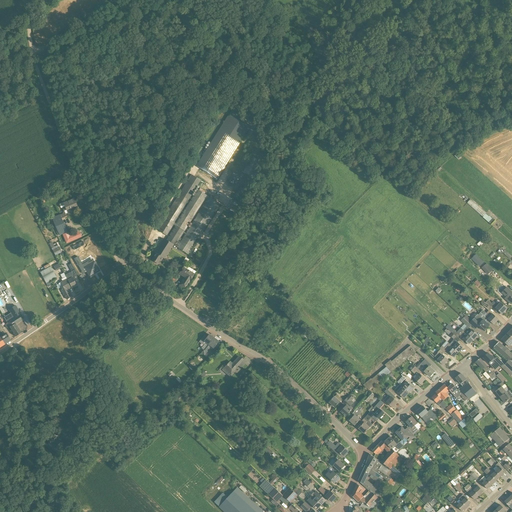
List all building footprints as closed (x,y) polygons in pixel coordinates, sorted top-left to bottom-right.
[(47,0),(42,0),(41,7),(51,8),(52,3),(47,2),(47,0)] [(216,179),(248,128),(229,115),(196,166),(203,171),(203,172),(210,176),(210,175),(216,179)] [(246,163),(231,185),(243,193),(257,171),(246,163)] [(157,264),(159,261),(161,261),(163,258),(164,259),(173,245),(188,254),(198,239),(200,240),(202,236),(201,235),(220,205),(208,197),(188,230),(186,229),(207,196),(197,190),(176,224),(175,223),(174,222),(201,180),(191,175),(165,217),(166,217),(158,230),(167,236),(174,225),(175,226),(166,241),(164,240),(155,253),(156,254),(152,261),(157,264)] [(69,217),(69,216),(75,213),(73,208),(77,206),(74,199),(64,204),(65,207),(62,208),(63,211),(63,214),(52,218),(59,235),(68,232),(63,221),(65,220),(65,218),(69,217)] [(486,214),(471,200),(467,204),(483,218),(486,214)] [(79,237),(77,233),(69,237),(67,233),(63,235),(67,243),(79,237)] [(52,249),(55,254),(60,251),(57,246),(52,249)] [(500,255),(503,253),(510,259),(511,257),(511,256),(505,250),(503,252),(499,248),(496,252),(500,255)] [(471,259),(475,263),(477,262),(481,266),(484,263),(476,255),(471,259)] [(78,257),(74,259),(78,266),(82,264),(79,259),(78,257)] [(509,264),(508,264),(505,268),(504,267),(502,269),(507,274),(510,272),(507,269),(510,265),(510,264),(511,263),(511,261),(509,263),(509,264)] [(89,277),(95,274),(94,274),(95,273),(96,273),(100,271),(94,262),(88,265),(87,263),(83,265),(82,265),(86,272),(89,277)] [(487,274),(492,269),(487,263),(482,268),(487,274)] [(65,275),(66,277),(67,279),(72,288),(76,285),(72,278),(78,275),(72,264),(68,265),(72,272),(65,275)] [(51,267),(46,270),(40,273),(46,284),(57,278),(51,267)] [(185,289),(195,274),(183,267),(179,274),(182,276),(185,278),(182,281),(181,282),(182,282),(180,285),(179,285),(185,289)] [(436,291),(439,288),(435,285),(437,283),(433,279),(431,281),(427,277),(424,281),(435,292),(436,291)] [(72,288),(67,279),(61,282),(63,287),(60,288),(67,300),(71,297),(67,290),(72,288)] [(511,302),(511,292),(507,288),(502,293),(507,298),(506,299),(511,304),(511,302)] [(431,294),(426,300),(435,309),(440,303),(431,294)] [(486,303),(490,307),(492,309),(494,306),(496,308),(496,309),(502,314),(507,309),(501,303),(498,306),(494,302),(492,304),(488,300),(486,303)] [(13,315),(15,318),(12,320),(7,323),(16,337),(21,333),(16,324),(23,320),(20,315),(21,315),(15,306),(10,310),(13,315)] [(489,311),(486,313),(483,310),(481,313),(493,325),(498,319),(489,311)] [(490,325),(483,320),(478,315),(472,321),(466,316),(464,317),(463,318),(465,320),(472,326),(475,329),(478,326),(484,331),(490,325)] [(478,335),(472,330),(469,328),(472,326),(465,320),(462,322),(467,326),(464,330),(465,332),(473,340),(478,335)] [(0,336),(5,344),(10,341),(0,324),(0,336)] [(456,337),(446,328),(446,329),(451,334),(449,335),(454,339),(456,337)] [(459,339),(461,337),(462,337),(454,330),(452,333),(456,337),(458,338),(459,339)] [(464,334),(462,337),(461,337),(463,339),(469,345),(473,340),(465,332),(464,334)] [(509,347),(511,343),(511,338),(507,334),(501,340),(509,347)] [(209,335),(204,341),(203,342),(205,344),(201,348),(204,351),(206,350),(214,338),(209,335)] [(206,350),(204,351),(201,353),(204,356),(209,350),(213,353),(216,350),(214,349),(219,342),(214,338),(206,350)] [(450,344),(453,348),(458,352),(463,347),(456,340),(454,343),(453,342),(450,344)] [(506,367),(510,371),(511,372),(511,362),(509,360),(510,359),(511,361),(511,354),(499,342),(494,347),(509,361),(505,365),(506,367)] [(458,352),(453,348),(450,344),(449,343),(444,348),(442,346),(440,348),(441,349),(444,353),(447,350),(449,352),(454,357),(458,352)] [(411,356),(416,352),(411,346),(392,362),(391,360),(385,365),(386,367),(372,379),(371,379),(363,385),(364,386),(367,389),(369,391),(383,379),(388,374),(391,372),(396,367),(397,368),(407,359),(411,356)] [(437,353),(441,356),(438,360),(443,365),(448,360),(443,355),(445,353),(444,353),(441,349),(437,353)] [(438,360),(430,352),(428,354),(436,362),(438,360)] [(494,359),(491,356),(488,353),(483,358),(492,367),(497,362),(494,359)] [(240,357),(232,365),(230,363),(226,366),(224,364),(222,366),(230,374),(234,370),(237,373),(245,364),(242,361),(243,360),(240,357)] [(425,359),(421,364),(423,365),(427,369),(424,372),(430,377),(435,372),(429,367),(427,366),(430,364),(425,359)] [(492,380),(496,376),(480,359),(476,362),(492,380)] [(418,370),(416,367),(415,366),(411,371),(417,376),(415,379),(421,385),(425,380),(417,372),(419,370),(418,370)] [(400,385),(409,393),(413,388),(407,383),(411,379),(404,372),(401,375),(405,379),(400,385)] [(469,400),(473,397),(477,393),(466,380),(461,374),(456,378),(461,384),(463,387),(460,389),(462,391),(469,399),(469,400)] [(499,374),(497,376),(503,383),(505,381),(499,374)] [(500,397),(506,393),(501,387),(504,385),(502,383),(497,387),(499,389),(496,392),(500,397)] [(449,390),(456,399),(461,396),(465,401),(469,399),(462,391),(459,393),(457,389),(452,384),(448,388),(449,390)] [(404,399),(409,393),(400,385),(394,391),(390,388),(388,390),(394,396),(398,393),(404,399)] [(449,390),(448,388),(445,385),(436,393),(443,401),(449,396),(446,393),(449,390)] [(384,400),(387,402),(393,408),(398,403),(393,398),(394,396),(388,390),(387,389),(384,392),(388,396),(384,400)] [(511,395),(508,391),(506,393),(500,397),(505,403),(508,401),(510,403),(511,401),(511,395)] [(365,400),(367,403),(374,395),(372,393),(365,400)] [(335,408),(343,399),(337,394),(330,403),(335,408)] [(437,403),(440,407),(440,406),(443,410),(447,406),(436,394),(432,398),(437,403)] [(354,399),(350,395),(346,400),(349,403),(341,412),(344,414),(343,415),(346,417),(351,411),(349,408),(354,403),(352,401),(354,399)] [(372,410),(368,414),(372,417),(374,414),(380,419),(384,414),(380,409),(384,404),(380,401),(373,408),(372,410)] [(451,404),(446,409),(450,414),(451,414),(459,423),(464,418),(457,410),(457,411),(451,404)] [(360,406),(358,408),(353,414),(355,415),(350,421),(355,426),(360,420),(357,417),(362,412),(360,410),(362,408),(360,406)] [(430,410),(428,412),(423,406),(417,412),(422,417),(424,420),(430,415),(434,420),(437,417),(430,410)] [(364,434),(370,427),(373,425),(368,421),(370,419),(372,417),(368,414),(361,422),(363,424),(359,429),(364,434)] [(482,417),(479,414),(473,419),(476,423),(482,417)] [(412,428),(409,430),(413,435),(419,431),(414,426),(417,423),(412,417),(407,422),(412,428)] [(457,423),(453,418),(448,423),(452,427),(457,423)] [(413,435),(409,430),(407,432),(402,427),(396,433),(402,441),(405,438),(408,441),(410,439),(411,440),(415,437),(413,435)] [(500,428),(495,432),(490,436),(500,447),(501,446),(503,449),(509,444),(506,441),(509,439),(500,428)] [(445,433),(441,436),(450,446),(454,443),(445,433)] [(324,442),(318,436),(314,440),(321,446),(324,442)] [(393,440),(391,437),(385,442),(383,440),(391,449),(392,449),(392,450),(396,446),(400,451),(404,447),(396,438),(393,440)] [(383,451),(383,450),(384,449),(387,452),(388,454),(381,463),(390,469),(391,470),(393,466),(395,468),(402,460),(392,450),(392,449),(391,449),(383,440),(378,445),(372,451),(375,454),(378,455),(380,453),(381,454),(383,451)] [(327,444),(329,447),(334,452),(336,449),(331,445),(332,444),(330,441),(329,442),(327,444)] [(342,446),(337,451),(344,457),(348,452),(340,444),(342,446)] [(502,459),(507,454),(511,449),(511,447),(509,444),(503,449),(500,452),(503,454),(500,457),(502,459)] [(267,447),(264,451),(270,456),(273,453),(267,447)] [(511,449),(507,454),(502,459),(504,461),(509,456),(511,458),(511,457),(511,449)] [(235,455),(238,458),(238,459),(241,461),(243,459),(237,453),(235,455)] [(370,454),(368,460),(365,466),(380,476),(383,477),(384,478),(386,475),(379,470),(382,466),(389,471),(390,469),(381,463),(370,454)] [(336,463),(334,466),(340,471),(342,469),(342,470),(345,466),(336,458),(334,461),(336,463)] [(423,468),(417,462),(416,461),(412,465),(419,472),(421,473),(423,470),(422,469),(423,468)] [(471,463),(465,469),(469,473),(474,467),(471,463)] [(311,475),(315,470),(309,464),(309,465),(306,468),(305,469),(311,475)] [(505,473),(497,464),(496,466),(498,469),(495,471),(501,477),(505,473)] [(367,476),(376,482),(376,481),(378,479),(380,481),(383,477),(380,476),(365,466),(358,481),(369,490),(370,490),(372,493),(377,497),(380,494),(376,490),(372,486),(373,486),(365,480),(367,476)] [(464,469),(459,474),(461,477),(467,472),(464,469)] [(491,476),(496,481),(501,477),(495,471),(491,476)] [(340,478),(334,472),(331,475),(329,472),(326,475),(335,483),(340,478)] [(424,492),(429,486),(413,472),(408,478),(424,492)] [(471,476),(475,480),(476,481),(478,478),(472,472),(470,474),(471,476)] [(463,478),(462,478),(459,474),(451,481),(455,486),(458,483),(456,481),(458,479),(460,481),(461,480),(463,478)] [(491,476),(487,480),(492,485),(496,481),(491,476)] [(492,485),(487,480),(484,482),(481,479),(479,481),(487,489),(492,485)] [(311,489),(314,486),(308,480),(305,483),(305,484),(311,489)] [(283,496),(267,481),(260,487),(273,500),(276,502),(276,503),(280,499),(283,496)] [(474,486),(472,488),(479,496),(483,492),(476,483),(474,485),(474,486)] [(361,488),(357,484),(351,496),(352,496),(358,502),(363,497),(360,493),(363,489),(361,488)] [(454,487),(459,493),(462,490),(457,485),(454,487)] [(337,497),(330,492),(328,494),(321,487),(318,490),(332,503),(337,497)] [(283,496),(290,503),(298,495),(296,493),(290,488),(283,496)] [(479,496),(472,488),(469,491),(468,490),(466,491),(474,500),(479,496)] [(299,490),(296,493),(298,495),(302,499),(305,495),(299,490)] [(370,490),(369,490),(369,491),(363,497),(366,499),(372,493),(370,490)] [(313,493),(311,495),(322,505),(326,500),(316,491),(314,494),(313,493)] [(219,507),(224,511),(255,511),(234,492),(219,507)] [(363,497),(358,502),(361,505),(364,502),(369,507),(378,498),(377,497),(372,493),(366,499),(363,497)] [(322,505),(311,495),(310,495),(308,498),(309,499),(308,501),(317,510),(322,505)] [(461,502),(467,507),(471,503),(463,495),(458,499),(461,502)] [(462,511),(467,507),(461,502),(459,504),(456,501),(454,503),(462,511)] [(315,511),(305,503),(301,507),(306,511),(315,511)]
